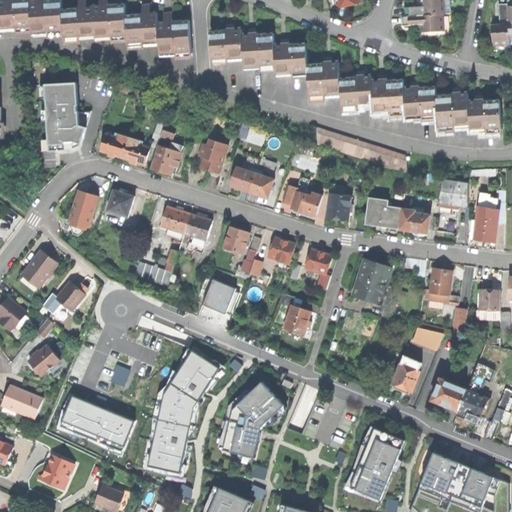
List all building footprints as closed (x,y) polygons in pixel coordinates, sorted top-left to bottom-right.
[(0,0),(0,30),(32,28),(30,1),(29,0),(0,0)] [(39,0),(36,0),(30,1),(32,28),(32,34),(64,32),(62,8),(61,0),(39,0)] [(445,14),(443,0),(425,0),(426,7),(422,7),(405,8),(405,17),(443,14),(445,14)] [(509,39),(508,3),(503,3),(499,4),(500,21),(500,24),(492,25),(493,44),(510,43),(509,39)] [(99,6),(93,6),(95,37),(95,40),(126,38),(125,15),(124,4),(107,5),(99,6)] [(141,5),(142,14),(150,13),(149,4),(145,4),(141,5)] [(78,7),(62,8),(64,32),(64,39),(95,37),(93,6),(86,7),(78,7)] [(164,12),(164,21),(172,21),(171,12),(167,12),(164,12)] [(142,14),(125,15),(126,38),(127,45),(158,43),(157,22),(157,13),(150,13),(142,14)] [(445,32),(443,14),(405,17),(403,17),(403,27),(421,25),(425,25),(426,33),(445,32)] [(164,21),(157,22),(158,43),(159,56),(191,54),(189,20),(172,21),(164,21)] [(211,31),(212,61),(244,60),(242,35),(242,29),(235,30),(227,30),(211,31)] [(249,35),(242,35),(244,60),(244,70),(276,68),(275,45),(274,33),(257,34),(249,35)] [(281,45),(275,45),(276,68),(276,76),(308,74),(308,65),(307,43),(289,44),(281,45)] [(324,64),(308,65),(308,74),(310,98),(341,97),(340,78),(339,63),(332,63),(324,64)] [(357,77),(340,78),(341,97),(342,109),(374,107),(372,82),(372,77),(365,77),(357,77)] [(379,82),(372,82),(374,107),(374,116),(406,114),(405,89),(404,80),(387,81),(379,82)] [(43,85),(47,150),(67,149),(79,144),(85,127),(77,124),(77,112),(75,83),(43,85)] [(411,89),(405,89),(406,114),(406,119),(438,117),(436,96),(436,87),(419,88),(411,89)] [(453,95),(436,96),(438,117),(439,130),(470,128),(469,102),(468,94),(461,95),(453,95)] [(476,102),(469,102),(470,128),(470,132),(502,130),(500,100),(483,101),(476,102)] [(91,111),(77,112),(77,124),(85,127),(91,111)] [(237,137),(244,139),(249,123),(242,121),(237,137)] [(153,138),(160,140),(161,135),(163,129),(164,125),(158,123),(153,138)] [(175,132),(163,129),(161,135),(173,139),(175,132)] [(317,147),(326,147),(325,133),(325,131),(317,131),(317,147)] [(116,155),(124,157),(130,137),(120,133),(119,137),(106,133),(101,150),(109,153),(109,154),(111,155),(115,156),(116,155)] [(333,133),(325,133),(326,147),(326,150),(334,150),(333,136),(333,133)] [(341,135),(333,136),(334,150),(334,152),(342,152),(341,138),(341,135)] [(130,137),(124,157),(131,159),(131,161),(133,162),(137,164),(138,162),(145,164),(151,147),(138,144),(139,140),(130,137)] [(209,170),(219,173),(228,144),(208,138),(207,142),(203,141),(198,155),(202,157),(199,167),(209,170)] [(350,138),(341,138),(342,152),(342,155),(350,154),(350,141),(350,138)] [(358,140),(350,141),(350,154),(350,158),(358,157),(358,143),(358,140)] [(161,171),(171,173),(173,165),(178,166),(182,153),(181,153),(183,145),(174,142),(172,149),(158,145),(151,167),(161,171)] [(366,143),(358,143),(358,157),(358,160),(366,160),(366,146),(366,143)] [(374,146),(366,146),(366,160),(366,162),(374,162),(374,149),(374,146)] [(382,148),(374,149),(374,162),(375,165),(383,165),(382,151),(382,148)] [(390,151),(382,151),(383,165),(383,168),(391,167),(390,154),(390,151)] [(398,153),(390,154),(391,167),(391,170),(398,170),(398,156),(398,153)] [(406,156),(398,156),(398,170),(398,172),(407,172),(406,156)] [(261,157),(257,168),(266,171),(273,173),(277,162),(261,157)] [(358,160),(350,158),(348,165),(373,172),(375,165),(366,162),(358,160)] [(238,188),(250,192),(256,173),(247,170),(236,167),(231,185),(238,188)] [(259,194),(269,198),(274,179),(264,176),(256,173),(250,192),(259,194)] [(453,206),(467,208),(471,185),(444,180),(439,206),(446,207),(453,208),(453,206)] [(331,184),(330,193),(344,195),(345,186),(331,184)] [(114,190),(108,210),(128,216),(135,196),(124,193),(114,190)] [(313,196),(297,190),(296,193),(293,205),(294,211),(297,212),(302,214),(308,212),(313,196)] [(70,220),(90,227),(99,197),(89,194),(80,191),(70,220)] [(287,203),(293,205),(296,193),(290,191),(287,203)] [(330,193),(328,217),(339,218),(349,219),(350,215),(351,203),(352,195),(344,195),(330,193)] [(480,193),(479,206),(497,208),(498,201),(498,198),(491,197),(491,194),(480,193)] [(376,224),(389,225),(392,207),(387,206),(388,200),(370,197),(367,223),(376,224)] [(507,202),(498,201),(497,208),(500,209),(499,220),(505,221),(507,202)] [(479,206),(477,219),(491,221),(491,225),(498,226),(499,220),(500,209),(497,208),(479,206)] [(168,207),(162,226),(185,233),(191,213),(179,210),(168,207)] [(389,225),(401,227),(403,208),(392,207),(389,225)] [(401,227),(401,228),(408,229),(414,230),(414,233),(420,234),(421,231),(429,232),(431,214),(416,212),(417,210),(403,208),(401,227)] [(203,217),(191,213),(185,233),(207,240),(213,220),(203,217)] [(484,240),(496,242),(498,226),(491,225),(491,221),(477,219),(475,239),(484,240)] [(231,226),(225,247),(244,253),(250,232),(241,229),(231,226)] [(276,237),(268,260),(275,262),(276,260),(283,262),(284,260),(290,262),(296,243),(285,239),(276,237)] [(168,261),(176,264),(180,250),(172,247),(168,261)] [(251,248),(245,271),(251,273),(256,258),(258,250),(251,248)] [(323,252),(313,248),(306,267),(308,267),(314,270),(321,272),(327,274),(333,255),(323,252)] [(24,272),(41,286),(59,264),(42,251),(33,261),(24,272)] [(174,269),(141,258),(135,274),(168,286),(174,269)] [(263,260),(256,258),(251,273),(259,275),(263,260)] [(419,273),(426,275),(429,259),(422,258),(419,273)] [(366,260),(355,293),(382,302),(392,268),(377,263),(366,260)] [(291,277),(298,279),(302,266),(295,263),(291,277)] [(444,269),(434,268),(432,289),(431,293),(451,295),(454,271),(444,269)] [(332,275),(327,274),(322,288),(327,290),(332,275)] [(57,297),(72,310),(86,295),(71,281),(63,290),(57,297)] [(482,311),(502,311),(502,289),(491,289),(483,289),(482,311)] [(282,303),(292,306),(292,304),(295,296),(285,293),(282,303)] [(450,301),(451,295),(431,293),(430,299),(450,301)] [(2,319),(12,328),(15,325),(25,314),(26,312),(15,302),(13,304),(7,299),(3,304),(0,306),(0,312),(4,316),(2,319)] [(313,311),(292,304),(292,306),(285,328),(295,332),(305,335),(313,311)] [(469,310),(458,308),(456,327),(467,328),(469,310)] [(502,311),(501,329),(510,329),(510,311),(502,311)] [(31,320),(25,314),(15,325),(21,331),(31,320)] [(37,332),(45,340),(57,327),(49,319),(37,332)] [(465,337),(467,328),(456,327),(454,336),(465,337)] [(422,345),(437,350),(445,333),(418,328),(414,339),(423,343),(422,345)] [(58,340),(50,347),(59,358),(67,351),(58,340)] [(35,368),(41,375),(42,374),(56,362),(60,359),(59,358),(50,347),(48,345),(29,360),(35,368)] [(152,468),(185,475),(198,408),(223,369),(197,353),(168,395),(152,468)] [(405,355),(402,363),(419,370),(422,362),(405,355)] [(60,367),(56,362),(42,374),(46,379),(60,367)] [(419,370),(402,363),(393,384),(394,385),(393,387),(402,391),(403,388),(407,390),(413,392),(422,371),(419,370)] [(468,389),(467,390),(480,395),(489,373),(477,368),(468,389)] [(445,405),(458,411),(467,390),(468,389),(459,385),(459,383),(442,376),(432,400),(445,405)] [(293,384),(285,380),(282,385),(291,388),(293,384)] [(285,406),(263,382),(234,410),(224,450),(256,457),(263,427),(285,406)] [(44,398),(11,384),(7,393),(3,403),(18,409),(18,411),(35,418),(44,398)] [(511,389),(506,387),(485,436),(492,439),(511,391),(511,389)] [(480,395),(467,390),(458,411),(456,414),(466,419),(477,424),(488,399),(480,395)] [(136,422),(71,395),(60,422),(124,449),(136,422)] [(406,441),(376,428),(351,488),(382,500),(406,441)] [(3,432),(0,437),(0,439),(12,445),(16,438),(3,432)] [(0,460),(6,463),(14,446),(12,445),(0,439),(0,460)] [(43,462),(48,464),(53,454),(48,451),(43,462)] [(345,454),(337,451),(334,461),(341,463),(345,454)] [(509,511),(510,483),(435,452),(412,506),(418,511),(509,511)] [(58,486),(63,489),(70,472),(68,471),(72,462),(53,454),(48,464),(43,476),(53,480),(52,484),(58,486)] [(268,469),(256,466),(253,476),(266,479),(268,469)] [(108,482),(106,486),(124,493),(118,508),(124,511),(131,495),(129,494),(130,491),(108,482)] [(106,486),(103,484),(99,493),(95,503),(116,511),(118,508),(124,493),(106,486)] [(266,491),(254,486),(250,495),(262,500),(266,491)] [(246,511),(251,501),(221,488),(210,511),(246,511)] [(396,511),(398,501),(388,500),(386,511),(387,511),(396,511)]
